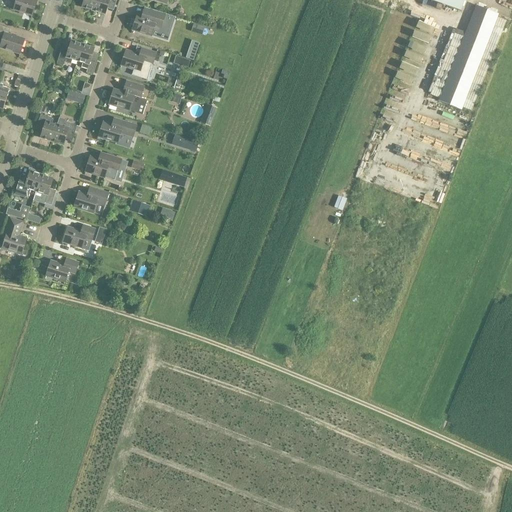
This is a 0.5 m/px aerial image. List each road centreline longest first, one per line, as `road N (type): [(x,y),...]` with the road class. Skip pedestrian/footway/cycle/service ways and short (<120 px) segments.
road 1 (track): [(511,468),(204,339),(0,284)]
road 2 (unknown): [(473,0),(445,31),(376,174)]
road 3 (residential): [(73,164),(115,38)]
road 4 (residential): [(16,131),(56,14)]
